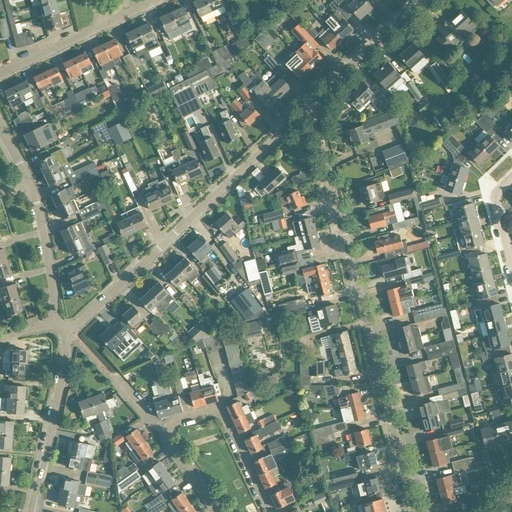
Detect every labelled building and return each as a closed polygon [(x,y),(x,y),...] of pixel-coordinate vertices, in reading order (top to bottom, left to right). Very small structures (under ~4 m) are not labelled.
[(207,0),(197,0),(194,2),(197,7),(200,16),(203,22),(215,16),(212,11),(207,0)] [(215,16),(226,11),(224,5),(221,0),(207,0),(212,11),(215,16)] [(350,0),(347,3),(360,18),(371,8),(364,0),(355,0),(354,2),(352,0),(350,0)] [(39,5),(42,17),(58,13),(55,1),(39,5)] [(174,11),(172,12),(179,27),(190,22),(183,7),(174,11)] [(233,26),(238,23),(232,10),(227,13),(233,26)] [(331,27),(342,39),(354,29),(338,11),(326,21),(331,27)] [(172,12),(160,18),(167,33),(179,27),(172,12)] [(471,35),(480,27),(474,20),(472,22),(463,12),(448,25),(445,22),(443,23),(444,24),(439,28),(438,28),(443,34),(437,39),(447,51),(454,45),(452,42),(466,29),(471,35)] [(42,17),(45,29),(61,25),(58,13),(42,17)] [(10,36),(6,23),(0,25),(0,32),(2,39),(10,36)] [(19,23),(15,25),(10,26),(13,35),(18,34),(22,33),(19,23)] [(149,23),(138,28),(148,50),(149,51),(155,49),(151,40),(157,38),(156,37),(149,23)] [(238,23),(233,26),(239,40),(245,37),(238,23)] [(269,24),(255,39),(265,50),(274,42),(269,36),(275,30),(269,24)] [(297,53),(311,68),(322,58),(314,49),(318,45),(299,24),(291,31),(306,46),(298,54),(297,53)] [(305,30),(313,39),(318,34),(310,25),(305,30)] [(331,27),(326,32),(320,37),(331,50),(342,39),(334,30),(331,27)] [(138,28),(126,34),(137,56),(148,50),(138,28)] [(24,32),(27,45),(33,43),(30,31),(24,32)] [(22,33),(18,34),(22,47),(27,45),(24,32),(22,33)] [(16,48),(22,47),(18,34),(13,35),(16,48)] [(242,44),(231,51),(233,54),(240,51),(245,48),(249,45),(246,38),(240,41),(242,44)] [(116,39),(105,44),(112,59),(114,65),(115,65),(116,65),(117,65),(118,65),(119,65),(119,64),(120,64),(120,63),(121,63),(121,62),(118,56),(123,54),(121,49),(116,39)] [(162,42),(158,43),(159,45),(163,52),(165,58),(171,55),(164,40),(162,42)] [(105,44),(93,49),(98,60),(101,65),(112,59),(105,44)] [(217,64),(228,59),(230,58),(230,57),(233,54),(231,51),(228,44),(211,52),(217,64)] [(403,60),(404,61),(405,61),(411,67),(420,59),(423,62),(427,59),(414,44),(401,56),(403,59),(403,60)] [(94,68),(91,63),(86,53),(75,58),(82,74),(94,68)] [(130,53),(122,57),(133,79),(140,76),(130,53)] [(311,68),(297,53),(286,63),(291,68),(301,78),(311,68)] [(269,55),(263,61),(277,76),(279,75),(282,78),(286,74),(269,55)] [(195,62),(198,67),(200,72),(208,69),(212,67),(208,56),(195,62)] [(75,58),(64,63),(71,79),(82,74),(75,58)] [(228,59),(217,64),(212,67),(208,69),(214,79),(234,68),(228,59)] [(291,68),(286,63),(284,60),(279,64),(287,73),(291,68)] [(436,62),(431,65),(445,87),(451,84),(436,62)] [(381,69),(375,75),(391,93),(404,82),(400,77),(400,76),(388,63),(383,67),(383,66),(381,68),(381,69)] [(57,67),(46,72),(52,86),(63,81),(57,67)] [(200,72),(198,67),(187,73),(189,77),(200,72)] [(188,79),(197,96),(218,86),(207,70),(190,78),(188,79)] [(245,71),(238,75),(245,86),(246,89),(254,84),(250,79),(245,71)] [(41,91),(52,86),(46,72),(35,77),(41,91)] [(103,79),(105,84),(108,90),(110,94),(119,113),(127,109),(121,96),(122,96),(112,74),(103,79)] [(277,76),(267,85),(280,99),(286,94),(284,92),(290,87),(282,78),(279,75),(277,76)] [(175,78),(164,83),(166,88),(177,83),(175,78)] [(204,106),(197,96),(188,79),(185,81),(170,88),(183,117),(204,107),(204,106)] [(262,79),(253,89),(256,93),(259,98),(268,108),(274,102),(275,104),(280,99),(267,85),(262,79)] [(27,81),(16,86),(24,102),(34,97),(34,101),(38,109),(44,107),(40,98),(36,90),(32,92),(27,81)] [(166,88),(164,83),(163,81),(147,89),(151,96),(166,88)] [(411,81),(406,85),(417,100),(422,96),(411,81)] [(351,103),(358,111),(370,100),(373,103),(377,99),(387,111),(395,108),(377,88),(373,92),(363,82),(359,86),(357,85),(358,84),(350,91),(357,99),(351,103)] [(90,99),(108,90),(105,84),(97,88),(96,85),(89,88),(93,96),(89,98),(90,99)] [(13,107),(24,102),(16,86),(5,91),(13,107)] [(245,86),(239,91),(245,100),(246,100),(251,97),(246,89),(245,86)] [(78,103),(89,98),(93,96),(89,88),(86,90),(88,93),(76,98),(78,103)] [(96,101),(110,94),(108,90),(90,99),(89,98),(78,103),(73,105),(67,108),(63,110),(60,111),(55,114),(54,114),(57,121),(97,103),(96,101)] [(146,90),(130,98),(134,106),(136,105),(150,98),(146,90)] [(46,95),(40,98),(44,107),(48,117),(54,114),(55,114),(46,95)] [(475,95),(466,100),(475,116),(484,111),(475,95)] [(229,103),(225,96),(221,98),(224,105),(229,103)] [(236,99),(231,104),(236,109),(241,115),(249,125),(260,115),(251,105),(251,106),(246,100),(245,100),(241,104),(236,99)] [(425,100),(417,106),(422,113),(430,107),(425,100)] [(485,113),(480,118),(491,128),(495,123),(491,119),(501,109),(496,104),(486,114),(485,113)] [(220,113),(224,122),(218,124),(227,144),(239,138),(230,119),(226,110),(220,113)] [(347,131),(353,147),(369,141),(367,135),(400,123),(395,110),(362,123),(363,125),(347,131)] [(19,118),(13,120),(18,131),(30,125),(34,124),(30,116),(20,121),(19,118)] [(480,118),(476,122),(486,132),(491,128),(480,118)] [(511,140),(511,120),(510,118),(500,128),(511,140)] [(38,150),(39,149),(38,147),(44,145),(45,146),(58,139),(54,132),(58,130),(54,121),(26,135),(30,144),(29,144),(33,151),(37,149),(38,150)] [(105,121),(92,127),(95,133),(101,130),(106,142),(113,139),(105,121)] [(125,122),(109,130),(116,146),(133,138),(125,122)] [(212,137),(206,126),(200,128),(206,140),(199,142),(208,161),(220,156),(212,137)] [(188,130),(183,132),(191,150),(197,148),(188,130)] [(488,134),(478,143),(489,155),(499,146),(488,134)] [(446,140),(456,150),(460,146),(451,136),(446,140)] [(453,153),(456,150),(446,140),(443,143),(453,153)] [(468,153),(480,164),(489,155),(478,143),(468,153)] [(402,144),(383,151),(390,170),(413,161),(406,144),(402,146),(402,144)] [(165,165),(171,179),(172,182),(177,180),(179,184),(191,178),(184,164),(181,156),(177,148),(171,151),(173,155),(162,160),(165,165)] [(44,174),(58,167),(63,165),(68,163),(62,151),(39,162),(44,174)] [(186,154),(181,156),(184,164),(191,178),(202,173),(196,159),(190,162),(186,154)] [(454,160),(452,168),(443,166),(441,174),(449,177),(464,182),(467,173),(468,169),(460,166),(461,163),(454,160)] [(77,170),(80,177),(89,173),(88,171),(96,167),(97,167),(95,162),(77,170)] [(125,164),(129,172),(137,190),(142,187),(130,162),(125,164)] [(44,174),(50,186),(69,177),(63,165),(58,167),(44,174)] [(157,179),(152,182),(157,191),(163,205),(175,199),(169,186),(168,186),(166,181),(171,179),(165,165),(160,167),(165,179),(158,182),(157,179)] [(96,167),(88,171),(89,173),(91,178),(100,174),(96,167)] [(268,193),(286,177),(278,168),(260,184),(268,193)] [(132,192),(137,190),(129,172),(124,174),(132,192)] [(304,172),(292,177),(295,184),(307,179),(304,172)] [(89,173),(80,177),(71,181),(74,186),(91,178),(89,173)] [(464,182),(449,177),(447,184),(443,182),(441,188),(460,195),(461,190),(464,182)] [(364,203),(365,203),(385,198),(380,180),(373,182),(373,184),(360,188),(362,196),(360,196),(362,203),(364,203)] [(163,205),(157,191),(152,182),(148,184),(152,193),(145,196),(151,210),(163,205)] [(52,196),(57,207),(74,199),(77,198),(72,186),(66,189),(52,196)] [(416,188),(388,195),(391,205),(417,198),(416,188)] [(292,210),(306,204),(303,196),(300,197),(298,191),(288,194),(286,189),(276,193),(278,199),(280,198),(283,205),(289,203),(292,210)] [(254,202),(250,193),(239,198),(242,206),(254,202)] [(434,193),(421,196),(425,209),(445,204),(443,197),(435,199),(434,193)] [(107,198),(102,200),(109,216),(114,214),(107,198)] [(74,199),(57,207),(63,219),(79,211),(74,199)] [(469,204),(468,199),(451,203),(452,208),(450,209),(452,216),(458,214),(459,221),(477,217),(473,203),(469,204)] [(79,211),(81,216),(103,205),(101,201),(79,211)] [(415,202),(421,222),(425,221),(419,201),(415,202)] [(105,210),(103,205),(81,216),(83,221),(105,210)] [(136,231),(147,226),(138,206),(127,211),(129,217),(136,231)] [(272,222),(284,218),(285,218),(282,209),(263,214),(265,223),(272,222)] [(392,222),(391,219),(397,217),(395,210),(368,217),(371,229),(387,225),(390,224),(392,222)] [(129,217),(127,211),(120,214),(123,220),(117,223),(124,237),(136,231),(129,217)] [(230,238),(245,224),(240,218),(235,222),(227,213),(216,223),(230,238)] [(293,222),(296,237),(316,232),(314,223),(312,224),(310,217),(293,222)] [(459,221),(461,228),(454,230),(455,236),(480,230),(477,217),(459,221)] [(272,222),(274,231),(286,228),(284,218),(272,222)] [(413,218),(393,224),(394,230),(415,225),(413,218)] [(61,231),(66,242),(86,233),(81,222),(61,231)] [(480,230),(455,236),(459,250),(451,252),(453,257),(464,254),(480,250),(479,245),(484,244),(480,230)] [(318,240),(316,232),(293,238),(295,245),(286,247),(287,251),(274,254),(277,267),(279,267),(298,262),(296,252),(305,250),(318,247),(316,240),(318,240)] [(86,233),(66,242),(72,254),(86,248),(83,242),(89,239),(86,233)] [(106,238),(109,243),(118,238),(116,233),(106,238)] [(395,249),(396,256),(409,252),(416,251),(415,246),(407,247),(406,241),(402,242),(400,235),(390,238),(389,233),(377,236),(378,241),(375,242),(378,254),(395,249)] [(427,237),(429,243),(438,241),(436,235),(427,237)] [(211,247),(202,236),(188,248),(198,258),(200,261),(208,254),(206,252),(211,247)] [(249,287),(262,283),(255,259),(244,262),(240,257),(239,257),(227,241),(219,247),(224,253),(232,264),(249,287)] [(98,248),(106,264),(114,260),(106,244),(98,248)] [(469,258),(472,271),(490,267),(486,253),(482,254),(480,250),(464,254),(466,259),(469,258)] [(176,266),(186,277),(191,283),(200,274),(195,269),(196,269),(185,257),(176,266)] [(396,263),(381,267),(384,278),(399,274),(399,275),(403,274),(403,273),(412,271),(408,257),(395,260),(396,263)] [(264,259),(257,261),(260,270),(266,268),(264,259)] [(0,277),(11,275),(7,262),(0,263),(0,277)] [(298,262),(279,267),(281,275),(295,272),(300,270),(298,262)] [(203,267),(216,282),(219,279),(207,264),(203,267)] [(306,284),(313,282),(328,278),(328,276),(329,276),(330,275),(329,272),(328,271),(327,271),(326,269),(324,270),(323,264),(302,269),(306,284)] [(77,292),(89,286),(83,271),(87,269),(85,265),(75,269),(77,273),(70,277),(73,283),(72,284),(73,286),(74,285),(77,292)] [(176,266),(166,275),(177,286),(182,281),(183,282),(186,280),(185,278),(186,277),(176,266)] [(472,271),(476,284),(493,280),(490,267),(472,271)] [(420,269),(412,271),(403,273),(403,274),(405,278),(404,279),(404,280),(422,275),(420,269)] [(267,270),(259,273),(261,280),(269,278),(267,270)] [(221,293),(214,284),(205,273),(200,277),(215,298),(221,293)] [(424,281),(422,275),(404,280),(405,285),(387,290),(391,303),(413,297),(410,284),(424,281)] [(317,297),(330,293),(329,287),(331,286),(328,278),(313,282),(306,284),(309,294),(316,292),(317,297)] [(476,298),(477,304),(493,300),(492,295),(497,294),(493,280),(476,284),(479,298),(476,298)] [(174,299),(159,282),(149,291),(160,302),(166,308),(170,304),(174,299)] [(449,283),(443,285),(445,293),(451,291),(449,283)] [(0,302),(17,297),(13,284),(0,288),(0,302)] [(247,289),(232,301),(247,319),(262,308),(247,289)] [(149,291),(140,300),(150,311),(156,306),(162,312),(166,308),(160,302),(149,291)] [(273,293),(266,295),(268,303),(275,301),(273,293)] [(183,294),(179,297),(191,310),(195,306),(183,294)] [(19,296),(17,297),(2,302),(0,302),(0,308),(2,311),(4,318),(4,319),(14,316),(13,313),(21,310),(20,304),(21,304),(19,296)] [(394,316),(407,313),(410,312),(408,306),(414,305),(412,298),(413,297),(391,303),(394,316)] [(280,304),(281,312),(305,306),(303,298),(280,304)] [(479,323),(486,321),(503,317),(499,303),(495,305),(493,300),(477,304),(479,309),(476,310),(479,323)] [(413,311),(414,317),(446,309),(444,303),(413,311)] [(316,310),(308,312),(310,317),(311,321),(313,331),(322,329),(322,326),(331,324),(331,325),(333,324),(333,323),(337,322),(335,313),(337,312),(335,304),(316,309),(316,310)] [(144,317),(133,306),(123,315),(124,317),(121,319),(130,329),(133,327),(137,330),(146,321),(143,318),(144,317)] [(305,306),(281,312),(282,312),(289,310),(291,316),(306,312),(305,306)] [(451,329),(446,309),(414,317),(416,323),(444,316),(444,319),(442,323),(444,331),(451,329)] [(457,309),(451,310),(454,329),(461,327),(457,309)] [(153,321),(169,339),(174,335),(155,315),(151,319),(153,321)] [(506,330),(503,317),(486,321),(489,335),(506,330)] [(260,320),(240,325),(244,339),(264,334),(260,320)] [(148,326),(166,344),(165,345),(172,353),(179,349),(169,339),(153,321),(148,326)] [(196,340),(212,333),(201,321),(189,332),(196,340)] [(135,340),(118,322),(113,327),(112,326),(101,336),(106,341),(105,342),(107,344),(107,343),(119,356),(135,340)] [(401,341),(413,338),(421,336),(419,326),(415,327),(414,323),(397,328),(401,341)] [(233,325),(219,331),(226,346),(225,346),(228,355),(239,352),(233,325)] [(486,350),(487,355),(506,350),(505,345),(510,344),(506,330),(489,335),(483,336),(483,344),(486,350)] [(220,348),(225,346),(226,346),(219,331),(214,334),(220,348)] [(335,364),(338,364),(354,360),(347,331),(339,333),(334,334),(328,336),(331,347),(335,364)] [(214,334),(208,336),(215,351),(220,348),(214,334)] [(207,354),(215,351),(208,336),(203,339),(207,354)] [(401,341),(404,354),(424,348),(424,347),(421,336),(413,338),(401,341)] [(427,354),(456,347),(454,340),(424,347),(424,348),(427,354)] [(461,367),(456,347),(427,354),(429,360),(449,355),(453,369),(454,369),(461,367)] [(9,357),(9,363),(26,364),(27,351),(10,349),(5,351),(5,356),(9,357)] [(146,353),(146,357),(151,363),(155,361),(158,359),(149,350),(146,353)] [(511,353),(508,355),(506,350),(487,355),(481,356),(483,362),(489,361),(492,374),(499,372),(511,368),(511,353)] [(228,355),(230,366),(242,363),(239,352),(228,355)] [(301,376),(311,375),(324,375),(324,360),(300,361),(301,376)] [(357,372),(354,360),(338,364),(340,369),(334,370),(336,377),(357,372)] [(407,365),(411,380),(423,378),(421,370),(426,369),(423,361),(407,365)] [(25,377),(26,364),(9,363),(8,370),(6,370),(5,376),(25,377)] [(230,366),(232,372),(244,369),(242,363),(230,366)] [(466,389),(461,367),(454,369),(458,384),(437,389),(439,395),(442,395),(458,391),(466,389)] [(511,368),(499,372),(502,385),(511,382),(511,368)] [(232,372),(233,378),(245,376),(244,369),(232,372)] [(186,382),(199,378),(196,370),(184,374),(186,382)] [(156,390),(163,388),(159,374),(152,376),(156,390)] [(178,394),(183,392),(178,375),(173,377),(178,394)] [(311,385),(311,375),(301,376),(301,385),(311,385)] [(233,378),(235,384),(246,382),(245,376),(233,378)] [(415,395),(431,391),(428,376),(423,378),(411,380),(415,395)] [(235,384),(236,391),(248,388),(248,386),(246,382),(235,384)] [(511,382),(502,385),(504,393),(501,394),(499,396),(500,399),(502,399),(504,405),(511,402),(511,382)] [(475,384),(469,385),(471,393),(477,392),(475,384)] [(7,392),(7,399),(24,400),(24,398),(27,398),(27,389),(24,389),(25,387),(5,385),(4,392),(7,392)] [(214,385),(202,389),(206,404),(218,400),(214,385)] [(343,409),(349,408),(361,405),(358,392),(351,394),(349,385),(323,385),(327,401),(338,398),(341,410),(343,409)] [(171,414),(172,414),(183,411),(179,396),(173,398),(169,386),(163,388),(166,399),(171,414)] [(249,392),(244,394),(247,401),(256,396),(251,386),(248,386),(248,388),(249,392)] [(244,394),(249,392),(248,388),(236,391),(238,397),(244,394)] [(194,407),(206,404),(202,389),(190,392),(194,407)] [(417,405),(421,419),(436,415),(443,413),(450,411),(447,400),(459,397),(458,391),(442,395),(443,400),(433,402),(417,405)] [(104,393),(92,398),(95,408),(97,413),(109,408),(104,393)] [(0,411),(23,413),(24,400),(7,399),(0,398),(0,411)] [(95,408),(92,398),(79,402),(85,417),(97,413),(95,408)] [(155,403),(155,404),(159,418),(171,414),(166,399),(155,403)] [(233,420),(245,414),(250,412),(247,405),(241,407),(239,402),(227,407),(233,420)] [(365,418),(361,405),(349,408),(343,409),(347,423),(365,418)] [(250,412),(245,414),(233,420),(239,433),(251,427),(249,425),(255,422),(250,412)] [(443,413),(436,415),(421,419),(424,431),(439,427),(439,426),(446,424),(443,413)] [(252,432),(276,421),(273,414),(262,419),(257,421),(260,428),(252,432)] [(464,425),(463,418),(452,421),(450,421),(450,423),(452,428),(462,426),(464,425)] [(0,434),(12,435),(13,422),(0,420),(0,434)] [(95,424),(96,430),(108,426),(106,420),(95,424)] [(254,436),(245,440),(251,453),(262,448),(258,439),(280,429),(276,421),(252,432),(254,436)] [(348,429),(347,423),(331,426),(331,428),(322,431),(323,436),(333,433),(348,429)] [(511,435),(509,423),(495,426),(500,443),(511,440),(511,435)] [(474,425),(470,426),(474,442),(478,441),(474,425)] [(96,430),(98,435),(110,431),(108,426),(96,430)] [(463,431),(462,426),(452,428),(443,430),(445,436),(449,435),(463,431)] [(500,443),(495,426),(482,430),(481,426),(475,428),(480,444),(485,443),(486,447),(500,443)] [(128,453),(129,453),(145,441),(137,429),(127,436),(130,441),(126,444),(131,451),(128,453)] [(371,443),(367,429),(355,432),(349,434),(351,441),(349,441),(350,448),(358,446),(371,443)] [(112,437),(110,431),(98,435),(100,441),(112,437)] [(122,433),(113,440),(118,447),(127,440),(122,433)] [(333,433),(323,436),(314,438),(316,446),(335,440),(333,433)] [(0,447),(11,448),(12,435),(0,434),(0,447)] [(427,441),(430,454),(453,448),(449,435),(445,436),(440,438),(439,438),(427,441)] [(270,450),(281,445),(278,439),(267,444),(270,450)] [(88,444),(72,441),(69,454),(85,457),(88,444)] [(153,452),(145,441),(129,453),(136,464),(143,459),(153,452)] [(453,448),(430,454),(434,467),(450,462),(449,458),(453,457),(452,454),(457,452),(456,447),(453,448)] [(362,453),(356,454),(358,461),(360,470),(366,468),(377,465),(373,452),(362,455),(362,453)] [(88,471),(86,477),(107,482),(108,476),(100,475),(100,474),(90,472),(93,459),(85,457),(69,454),(66,466),(88,471)] [(271,454),(255,461),(253,462),(259,475),(270,470),(277,467),(271,454)] [(0,470),(9,471),(10,458),(0,456),(0,470)] [(452,462),(454,468),(473,463),(471,457),(452,462)] [(147,471),(154,482),(168,472),(160,462),(147,471)] [(117,484),(118,483),(138,469),(139,469),(135,463),(127,468),(126,466),(116,474),(117,484)] [(474,469),(473,463),(454,468),(455,474),(474,469)] [(259,475),(265,488),(280,481),(278,476),(281,474),(277,467),(270,470),(259,475)] [(142,475),(138,469),(118,483),(122,489),(142,475)] [(326,485),(353,478),(358,477),(356,469),(331,476),(332,477),(324,479),(326,485)] [(0,483),(8,484),(9,471),(0,470),(0,483)] [(168,472),(154,482),(147,487),(155,497),(161,492),(162,492),(175,483),(168,472)] [(282,477),(285,483),(278,487),(287,483),(289,482),(291,481),(288,474),(282,477)] [(437,478),(440,491),(452,488),(457,487),(453,474),(437,478)] [(111,483),(107,482),(86,477),(85,483),(110,488),(111,483)] [(61,491),(85,496),(87,485),(79,483),(79,481),(64,478),(61,491)] [(355,486),(353,478),(326,485),(328,493),(355,486)] [(380,491),(377,478),(363,482),(364,482),(358,484),(361,496),(380,491)] [(472,490),(490,486),(489,479),(470,484),(472,490)] [(289,482),(287,483),(278,487),(280,491),(271,495),(277,508),(295,500),(289,487),(291,486),(289,482)] [(452,488),(440,491),(443,504),(456,501),(452,488)] [(85,496),(61,491),(58,504),(78,508),(79,503),(83,504),(85,496)] [(179,511),(191,504),(182,493),(167,504),(172,511),(179,511)] [(324,493),(312,498),(313,500),(316,505),(321,503),(327,500),(324,493)] [(148,511),(163,501),(165,499),(161,494),(145,506),(148,511)] [(385,511),(382,499),(358,505),(359,511),(385,511)] [(159,511),(167,507),(163,501),(148,511),(146,511),(159,511)]
